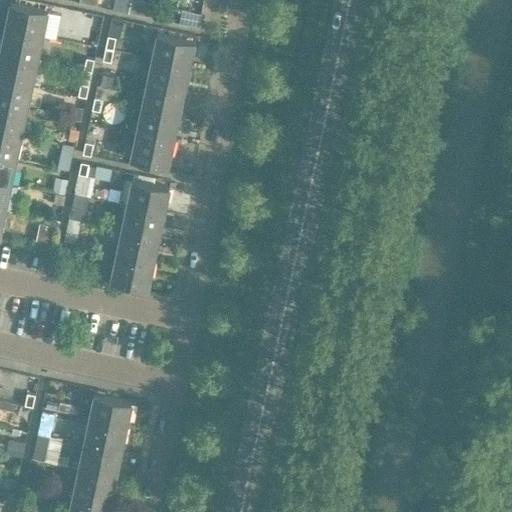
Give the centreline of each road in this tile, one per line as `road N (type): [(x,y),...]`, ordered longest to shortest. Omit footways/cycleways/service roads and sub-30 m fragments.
road 1 (tertiary): [(239,511),(347,0)]
road 2 (residential): [(141,511),(173,383),(242,0)]
